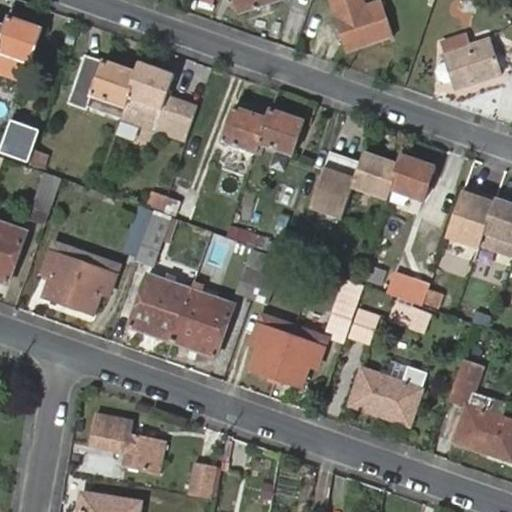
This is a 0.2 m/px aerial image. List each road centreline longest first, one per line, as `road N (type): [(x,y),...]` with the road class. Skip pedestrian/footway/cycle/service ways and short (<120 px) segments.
road 1 (residential): [(511,510),(66,353)]
road 2 (residential): [(95,0),(511,149)]
road 3 (residential): [(66,353),(37,511)]
